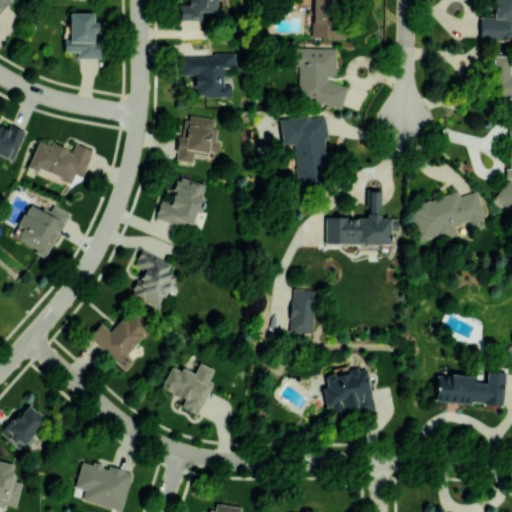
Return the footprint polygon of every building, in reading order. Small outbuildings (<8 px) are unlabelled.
[(0,0),(0,10),(8,0),(0,0)] [(214,0),(186,0),(186,4),(179,4),(179,19),(214,20),(214,0)] [(311,0),(311,37),(337,37),(336,0),(311,0)] [(511,0),(490,0),(490,16),(478,16),(479,39),(511,38),(511,0)] [(76,57),(99,58),(99,42),(93,42),(93,32),(97,32),(97,21),(93,21),(93,12),(69,12),(68,39),(64,39),(63,51),(76,51),(76,57)] [(335,47),(296,47),(296,102),(343,102),(343,80),(335,80),(335,47)] [(235,54),(180,54),(180,74),(193,74),(193,96),(231,95),(231,84),(222,84),(222,67),(235,67),(235,54)] [(511,73),(508,74),(507,54),(493,54),(493,97),(511,97),(511,73)] [(214,118),(183,115),(181,135),(177,135),(175,160),(192,162),(193,153),(206,155),(207,150),(216,151),(218,129),(213,129),(214,118)] [(279,118),(280,144),(293,143),(295,184),(328,183),(327,150),(325,150),(324,116),(279,118)] [(511,117),(508,118),(508,168),(500,168),(500,207),(511,206),(511,117)] [(0,122),(0,156),(12,161),(23,132),(0,122)] [(27,167),(38,171),(38,169),(70,181),(73,173),(82,177),(92,149),(74,143),(71,150),(50,142),(49,145),(37,140),(27,167)] [(199,183),(175,177),(169,201),(159,199),(154,218),(182,225),(183,221),(191,224),(195,212),(199,213),(204,197),(195,195),(199,183)] [(324,244),(389,243),(389,231),(396,231),(396,218),(378,218),(378,190),(365,190),(365,216),(324,217),(324,244)] [(418,241),(436,235),(437,240),(456,234),(453,225),(467,220),(470,230),(486,225),(476,190),(457,196),(456,191),(407,206),(418,241)] [(15,241),(47,255),(66,212),(52,205),(49,212),(28,202),(18,225),(22,227),(15,241)] [(171,265),(140,249),(132,264),(142,270),(129,293),(156,308),(169,284),(163,280),(171,265)] [(312,332),(314,289),(290,288),(289,331),(312,332)] [(99,322),(86,336),(123,370),(133,360),(125,352),(148,327),(129,309),(109,330),(99,322)] [(160,388),(183,398),(179,406),(197,414),(210,382),(207,381),(212,369),(198,362),(194,373),(180,367),(179,369),(170,365),(160,388)] [(372,411),(366,369),(324,374),(326,387),(324,387),(326,410),(359,406),(359,413),(372,411)] [(503,371),(485,370),(484,383),(472,382),(473,376),(436,374),(434,401),(501,404),(503,371)] [(0,430),(0,431),(18,449),(46,420),(27,402),(0,430)] [(20,481),(11,480),(13,464),(0,461),(0,505),(15,508),(20,481)] [(121,510),(131,472),(92,462),(92,464),(81,461),(74,488),(82,490),(80,498),(121,510)]
